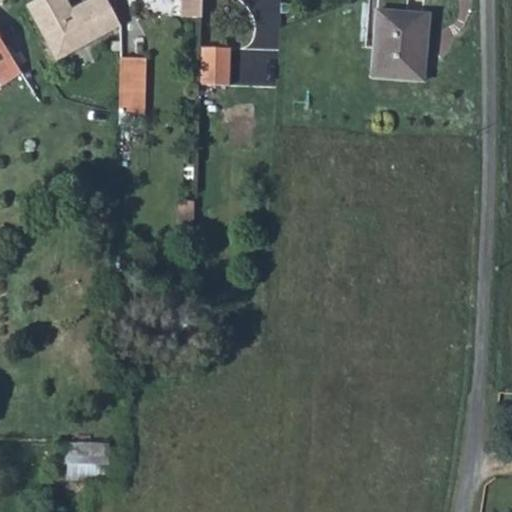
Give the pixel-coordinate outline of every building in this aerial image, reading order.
[(71,0),(40,0),(31,6),(61,60),(125,24),(111,0),(88,0),(75,8),(71,0)] [(192,0),(172,0),(172,18),(192,18),(192,0)] [(419,79),(419,56),(428,55),(429,10),(376,10),(375,79),(419,79)] [(0,74),(2,73),(7,80),(27,66),(0,26),(0,74)] [(200,84),(229,84),(231,46),(201,45),(200,84)] [(419,79),(429,79),(428,55),(419,56),(419,79)] [(118,116),(146,117),(149,61),(120,61),(118,116)] [(68,476),(109,477),(110,440),(69,439),(68,476)]
